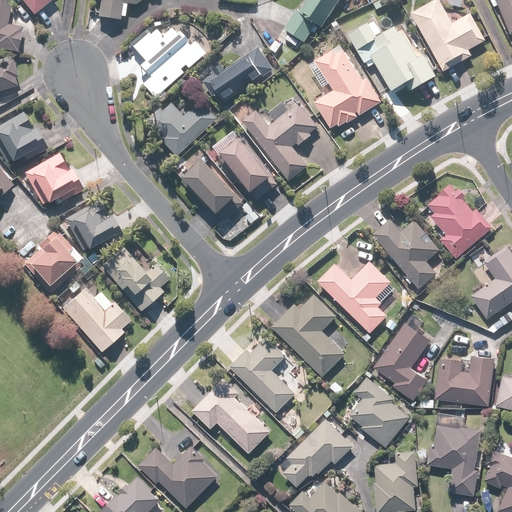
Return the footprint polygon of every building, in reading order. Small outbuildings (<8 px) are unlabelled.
[(0,0),(0,50),(18,53),(22,27),(8,25),(11,6),(7,6),(7,0),(0,0)] [(21,0),(35,16),(55,0),(21,0)] [(134,6),(142,0),(102,0),(101,19),(121,21),(122,16),(127,16),(127,6),(134,6)] [(350,0),(308,0),(301,13),(296,11),(285,30),(307,43),(317,26),(324,30),(341,0),(345,0),(349,2),(350,0)] [(440,0),(439,0),(413,14),(444,73),(473,57),(469,50),(487,40),(472,14),(453,24),(440,0)] [(511,0),(491,0),(495,7),(498,6),(511,37),(511,36),(511,0)] [(371,22),(348,35),(382,93),(390,89),(392,93),(407,84),(412,92),(438,77),(425,55),(418,59),(399,27),(380,38),(371,22)] [(139,66),(149,77),(141,84),(154,99),(205,54),(194,42),(191,45),(179,32),(176,35),(171,29),(163,36),(157,29),(151,34),(148,31),(132,46),(145,60),(139,66)] [(224,73),(215,63),(196,79),(225,113),(276,68),(256,45),(224,73)] [(362,82),(343,50),(337,54),(335,51),(317,61),(335,91),(315,102),(331,129),(338,125),(340,130),(383,104),(368,79),(362,82)] [(0,92),(17,86),(15,80),(20,78),(13,59),(0,63),(0,92)] [(182,96),(173,105),(183,116),(193,107),(182,96)] [(295,97),(288,103),(286,100),(264,118),(258,111),(242,123),(289,182),(309,166),(294,147),(297,145),(300,148),(313,137),(310,134),(319,128),(295,97)] [(200,100),(193,107),(183,116),(173,105),(167,99),(153,113),(157,117),(151,122),(165,137),(160,142),(175,158),(217,118),(200,100)] [(34,129),(25,112),(0,126),(0,152),(8,166),(23,157),(27,162),(44,153),(38,142),(43,139),(36,128),(34,129)] [(273,178),(240,138),(220,154),(253,194),(273,178)] [(70,169),(59,152),(25,173),(45,206),(55,200),(58,205),(84,190),(71,168),(70,169)] [(238,198),(204,161),(200,165),(192,157),(184,164),(191,172),(181,182),(206,208),(209,205),(219,216),(238,198)] [(0,190),(2,188),(6,193),(15,185),(0,167),(0,190)] [(457,258),(492,227),(476,209),(474,211),(464,199),(467,196),(459,187),(455,191),(450,185),(427,205),(434,213),(431,215),(446,233),(440,239),(457,258)] [(109,216),(100,200),(63,220),(82,255),(123,233),(112,214),(109,216)] [(372,233),(418,290),(437,275),(427,262),(442,251),(417,219),(402,231),(391,218),(372,233)] [(74,250),(56,230),(37,246),(40,249),(24,263),(50,294),(54,291),(59,297),(68,289),(63,282),(82,266),(71,253),(74,250)] [(488,320),(511,302),(511,250),(507,244),(484,262),(495,277),(470,295),(488,320)] [(124,246),(100,266),(139,314),(165,292),(161,288),(169,281),(155,264),(145,272),(124,246)] [(335,262),(317,280),(370,334),(389,316),(380,307),(384,303),(378,296),(393,282),(371,259),(351,278),(335,262)] [(93,298),(85,288),(61,310),(100,354),(124,332),(122,330),(132,322),(114,302),(111,305),(100,292),(93,298)] [(324,330),(338,317),(323,301),(321,302),(313,293),(300,305),(297,302),(273,325),(322,378),(347,354),(324,330)] [(434,339),(404,319),(373,366),(397,382),(394,387),(415,401),(429,379),(414,369),(434,339)] [(247,348),(230,366),(278,412),(296,393),(273,371),(287,357),(267,338),(251,353),(247,348)] [(490,406),(497,358),(472,355),(470,372),(462,371),(464,361),(441,358),(435,398),(490,406)] [(511,373),(504,372),(496,406),(511,410),(511,373)] [(362,425),(361,427),(388,448),(411,416),(392,402),(395,397),(367,376),(356,391),(361,395),(347,414),(362,425)] [(225,377),(193,410),(211,429),(218,422),(250,453),(272,431),(238,398),(242,394),(225,377)] [(330,386),(339,396),(346,390),(336,380),(330,386)] [(434,399),(421,399),(420,408),(433,409),(434,399)] [(476,470),(480,429),(466,428),(467,416),(447,414),(446,425),(438,424),(435,446),(429,445),(427,465),(450,468),(448,492),(476,495),(478,471),(476,470)] [(355,446),(327,418),(289,456),(292,460),(280,472),(296,488),(308,476),(313,480),(332,461),(336,465),(355,446)] [(175,464),(157,446),(138,467),(159,487),(163,482),(189,507),(219,476),(204,461),(206,458),(193,446),(175,464)] [(499,511),(511,511),(511,457),(491,448),(485,462),(490,464),(483,480),(501,488),(503,484),(506,486),(496,511),(499,511)] [(396,461),(375,462),(377,511),(395,511),(416,511),(415,487),(419,487),(417,450),(396,451),(396,461)] [(151,511),(149,510),(162,497),(138,473),(101,510),(102,511),(151,511)] [(337,494),(324,482),(311,496),(304,489),(288,508),(292,511),(362,511),(365,510),(341,490),(337,494)]
